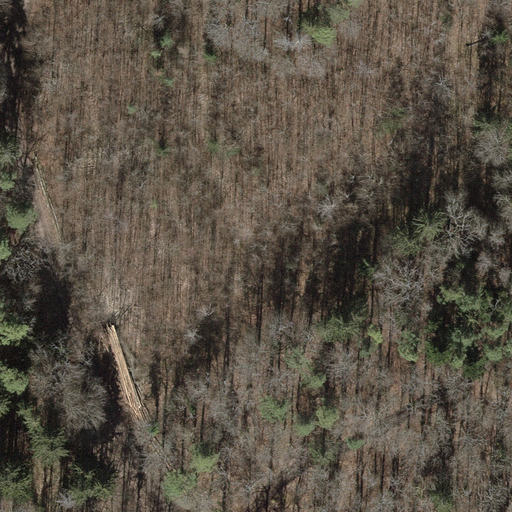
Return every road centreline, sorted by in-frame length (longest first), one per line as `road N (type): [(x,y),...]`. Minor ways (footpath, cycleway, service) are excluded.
road 1 (track): [(179,511),(111,409),(22,144),(9,59),(27,0)]
road 2 (track): [(131,439),(0,446)]
